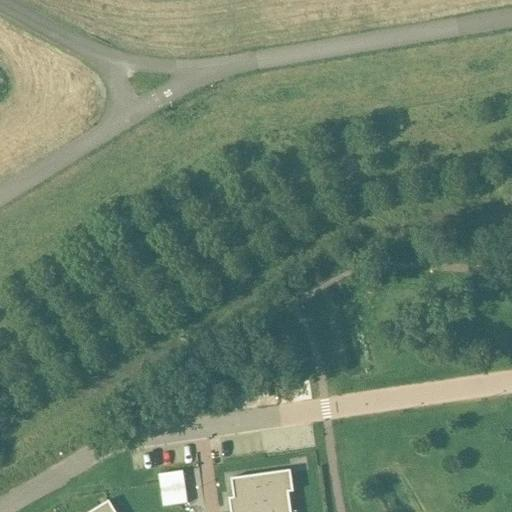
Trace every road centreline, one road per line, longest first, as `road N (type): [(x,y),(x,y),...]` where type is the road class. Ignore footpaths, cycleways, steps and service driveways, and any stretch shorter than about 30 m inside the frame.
road 1 (unclassified): [(0,196),(219,67),(511,18)]
road 2 (residential): [(511,382),(106,443),(0,510)]
